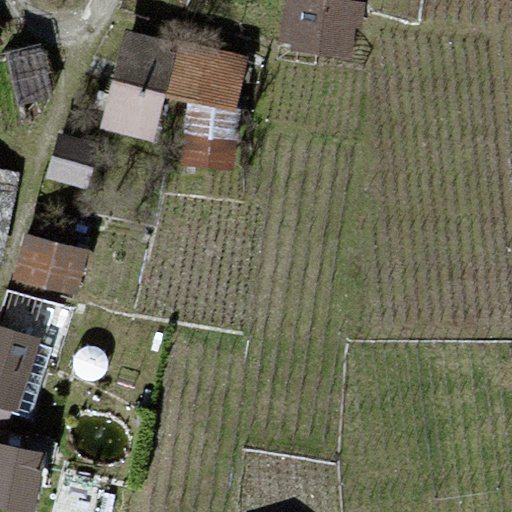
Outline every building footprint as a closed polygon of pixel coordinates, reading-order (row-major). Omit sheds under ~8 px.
[(358,8),(310,0),(293,0),(286,43),(350,53),(358,8)] [(177,49),(129,37),(107,123),(154,136),(177,49)] [(231,167),(243,54),(200,50),(188,163),(231,167)] [(63,139),(50,178),(79,187),(91,148),(63,139)] [(79,251),(29,241),(22,275),(72,284),(79,251)] [(28,338),(0,330),(0,415),(7,418),(28,338)] [(49,438),(0,430),(0,490),(40,497),(49,438)]
